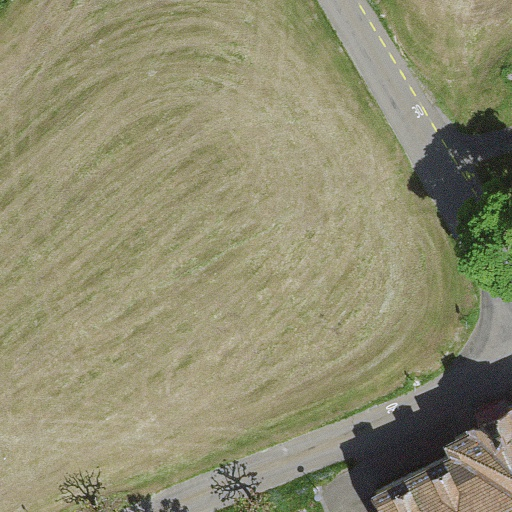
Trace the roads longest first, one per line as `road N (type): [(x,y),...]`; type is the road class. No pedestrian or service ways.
road 1 (unclassified): [(165,511),(434,400),(511,356)]
road 2 (unclassified): [(511,277),(342,0)]
